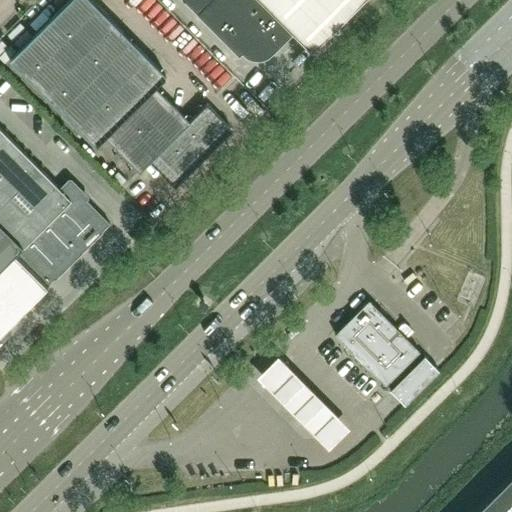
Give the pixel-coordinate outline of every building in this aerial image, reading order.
[(189,121),(154,86),(165,74),(91,0),(67,0),(9,58),(94,144),(103,136),(139,173),(151,161),(175,186),(232,130),(206,104),(189,121)] [(361,0),(183,0),(238,54),(241,51),(244,53),(246,55),(250,56),(253,57),(258,57),(260,57),(262,57),(265,56),(266,56),(269,54),(272,51),(292,31),(311,51),(361,0)] [(200,23),(192,31),(217,58),(226,50),(200,23)] [(0,332),(10,323),(21,311),(110,223),(69,183),(62,191),(0,128),(0,332)] [(419,350),(368,299),(334,333),(385,384),(419,350)] [(405,404),(438,370),(424,356),(390,389),(392,391),(404,403),(405,404)] [(276,360),(255,380),(327,452),(347,432),(276,360)] [(511,511),(511,479),(478,511),(511,511)]
